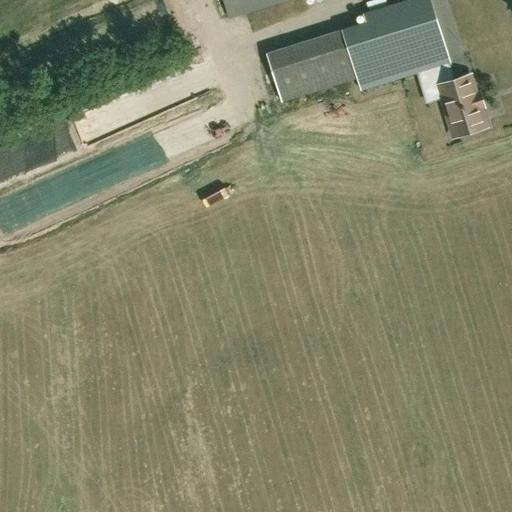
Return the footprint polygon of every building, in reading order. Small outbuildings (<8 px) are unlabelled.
[(224,0),(230,17),(284,0),(224,0)] [(386,83),(418,73),(433,69),(454,137),(487,127),(481,109),(485,108),(481,94),(477,95),(471,77),(453,83),(447,64),(450,63),(430,0),(413,0),(365,15),(386,83)] [(320,23),(268,39),(272,53),(324,37),(320,23)] [(290,100),(357,81),(344,33),(276,52),(290,100)] [(112,106),(122,128),(159,111),(149,89),(112,106)]
